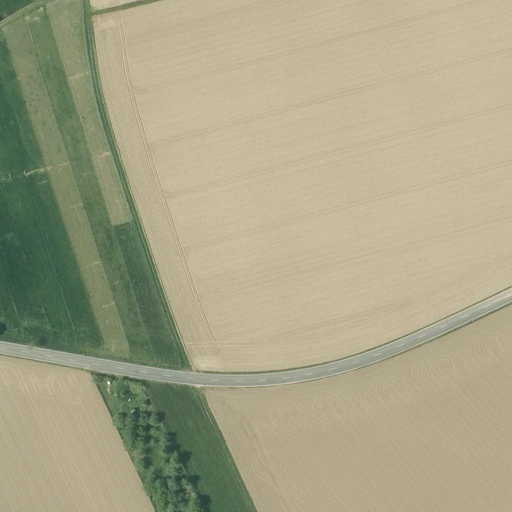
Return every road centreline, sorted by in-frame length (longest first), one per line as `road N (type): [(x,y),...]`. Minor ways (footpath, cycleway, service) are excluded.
road 1 (secondary): [(511,294),(392,350),(260,380),(193,378),(0,346)]
road 2 (track): [(86,19),(103,114),(200,400),(253,511)]
